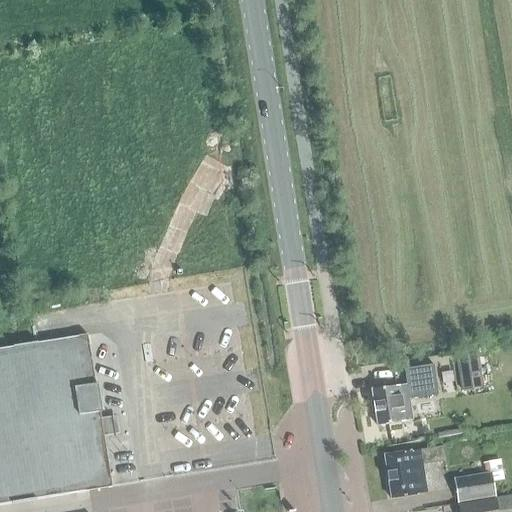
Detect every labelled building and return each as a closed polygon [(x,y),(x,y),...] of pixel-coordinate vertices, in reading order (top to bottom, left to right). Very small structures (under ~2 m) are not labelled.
[(90,336),(0,348),(0,504),(112,489),(105,435),(119,433),(117,415),(102,417),(90,336)] [(478,356),(457,359),(461,392),(482,389),(478,356)] [(492,364),(480,366),(483,387),(495,385),(492,364)] [(372,392),(377,427),(413,422),(410,400),(437,396),(435,382),(372,392)] [(444,462),(442,448),(384,457),(391,501),(416,497),(415,496),(427,494),(422,465),(444,462)] [(483,464),(485,475),(455,480),(459,503),(493,498),(491,483),(503,481),(500,461),(483,464)] [(511,511),(511,497),(495,500),(497,511),(511,511)] [(497,511),(495,500),(458,506),(458,511),(497,511)]
